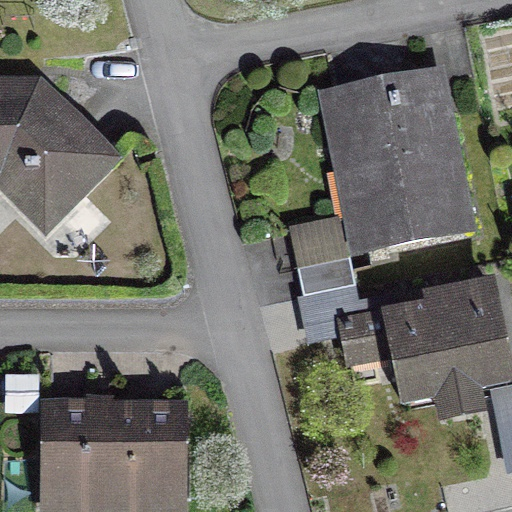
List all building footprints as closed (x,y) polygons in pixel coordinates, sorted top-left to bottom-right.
[(448,83),(316,111),(341,229),(350,268),(482,241),(448,83)] [(44,90),(0,89),(0,194),(4,194),(50,245),(122,177),(44,90)] [(341,229),(290,239),(298,280),(350,268),(341,229)] [(511,414),(511,371),(493,289),(420,306),(422,314),(386,322),(408,420),(439,413),(443,431),(511,414)] [(185,511),(186,412),(41,410),(40,511),(185,511)]
